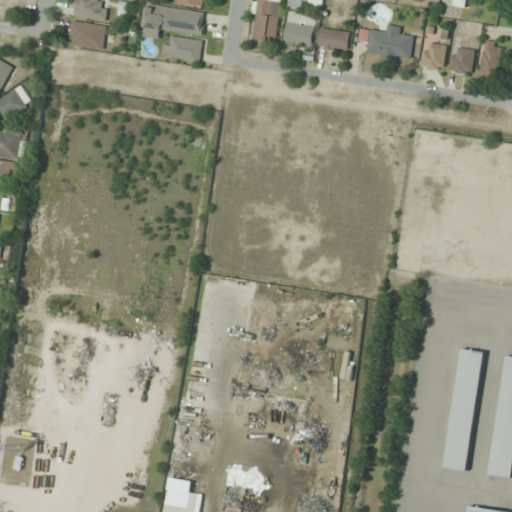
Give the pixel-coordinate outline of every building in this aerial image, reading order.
[(100,0),(77,0),(78,18),(108,17),(108,5),(101,5),(100,0)] [(259,0),(254,38),(277,42),(283,0),(259,0)] [(202,34),(205,11),(148,4),(144,37),(162,39),(164,29),(202,34)] [(319,15),(291,10),(286,42),(313,46),(319,15)] [(70,44),(105,49),(108,26),(74,21),(70,44)] [(369,58),(413,57),(413,37),(405,37),(405,26),(384,26),(384,32),(361,32),(361,42),(368,42),(369,58)] [(349,52),(352,32),(322,27),(319,47),(349,52)] [(172,45),(165,44),(163,56),(201,63),(205,40),(173,35),(172,45)] [(422,67),(445,70),(448,45),(425,42),(422,67)] [(484,73),(501,73),(501,42),(484,42),(484,73)] [(477,50),(455,45),(450,70),(472,75),(477,50)] [(0,93),(15,66),(0,58),(0,93)] [(33,101),(21,85),(0,102),(0,116),(5,123),(33,101)] [(0,156),(21,158),(23,132),(0,130),(0,156)] [(0,181),(12,183),(16,161),(0,159),(0,181)] [(486,351),(462,348),(447,469),(470,471),(486,351)] [(511,355),(508,354),(491,475),(511,478),(511,355)] [(163,511),(188,511),(193,481),(168,478),(163,511)]
